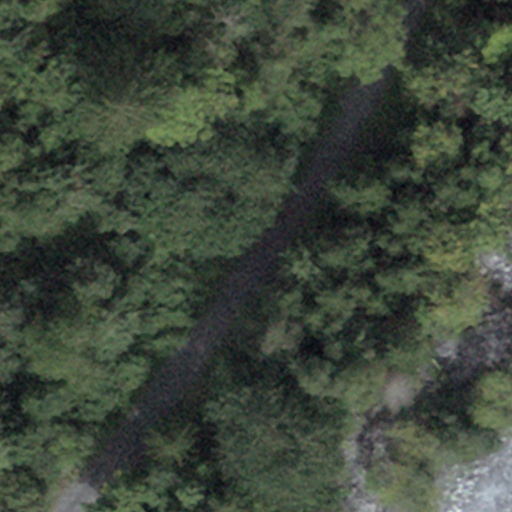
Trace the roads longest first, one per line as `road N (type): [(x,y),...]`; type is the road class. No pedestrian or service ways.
road 1 (track): [(250,270),(320,167),(415,0)]
road 2 (track): [(250,270),(72,511)]
